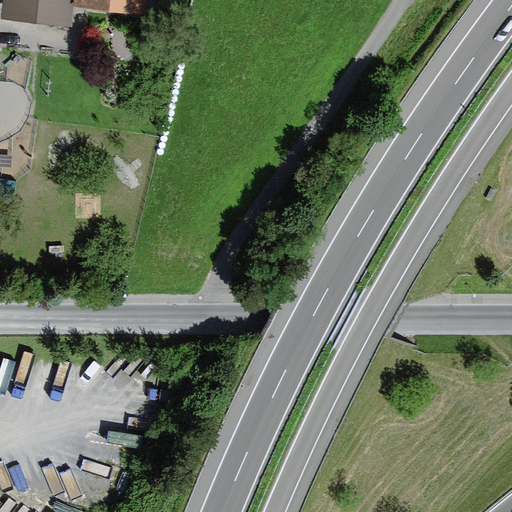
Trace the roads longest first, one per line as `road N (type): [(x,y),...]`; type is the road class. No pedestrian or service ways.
road 1 (motorway): [(511,6),(339,265),(221,511)]
road 2 (unclassified): [(0,319),(511,320)]
road 3 (trunk): [(275,511),(367,318),(511,88)]
road 4 (track): [(401,0),(228,253),(210,319)]
